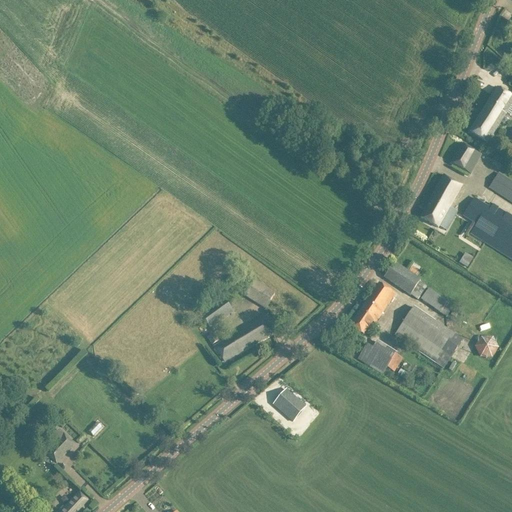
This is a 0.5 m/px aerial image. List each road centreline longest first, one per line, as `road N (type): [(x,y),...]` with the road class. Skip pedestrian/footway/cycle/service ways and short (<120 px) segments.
road 1 (tertiary): [(104,511),(353,290),(423,173),(492,0)]
road 2 (track): [(399,220),(93,0)]
